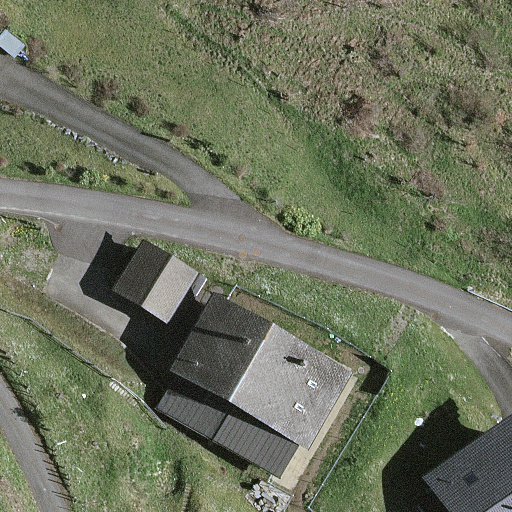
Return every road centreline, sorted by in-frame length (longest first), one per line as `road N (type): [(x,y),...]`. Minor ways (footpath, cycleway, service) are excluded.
road 1 (residential): [(0,197),(337,268),(427,294),(511,336)]
road 2 (residential): [(50,511),(0,400)]
